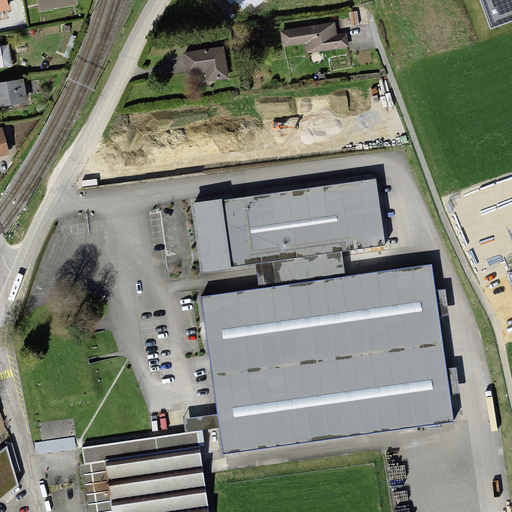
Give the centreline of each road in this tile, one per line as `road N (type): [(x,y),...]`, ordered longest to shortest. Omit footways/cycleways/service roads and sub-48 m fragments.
road 1 (unclassified): [(511,401),(493,327),(451,246),(365,0)]
road 2 (tertiary): [(15,280),(160,0)]
road 3 (tertiary): [(37,511),(0,367)]
